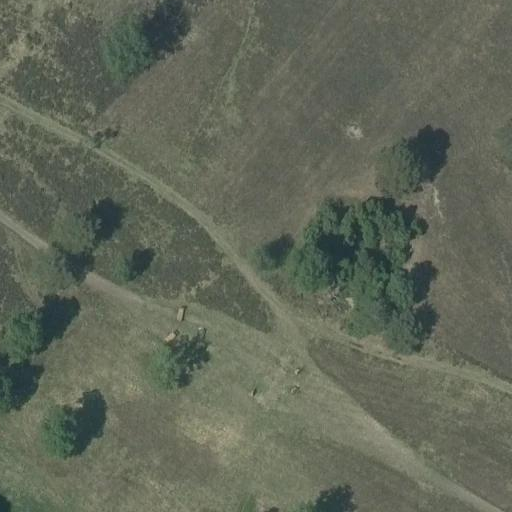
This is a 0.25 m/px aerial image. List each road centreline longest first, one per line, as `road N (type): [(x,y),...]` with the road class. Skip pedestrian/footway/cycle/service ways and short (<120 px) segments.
road 1 (track): [(0,100),(155,187),(206,225),(274,307),(308,328),(511,394)]
road 2 (track): [(0,221),(144,322),(477,511)]
